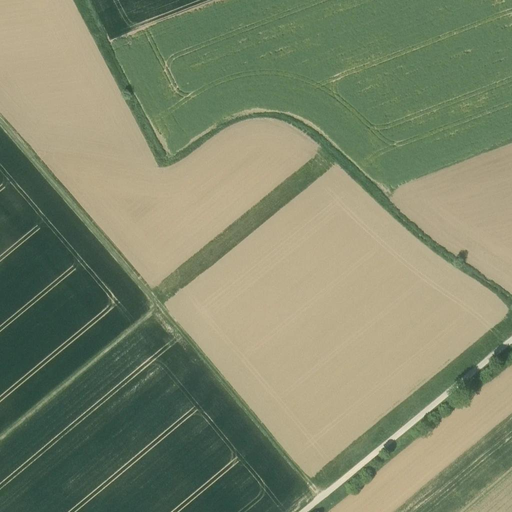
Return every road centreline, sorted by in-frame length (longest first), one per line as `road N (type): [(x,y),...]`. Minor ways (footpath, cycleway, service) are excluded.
road 1 (track): [(0,122),(320,497)]
road 2 (track): [(511,341),(302,511)]
road 3 (track): [(159,306),(0,441)]
